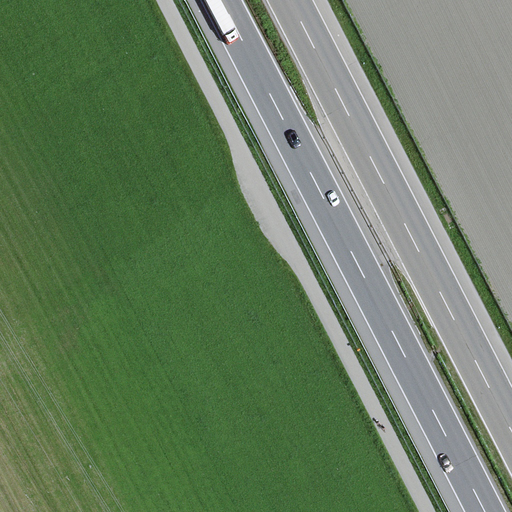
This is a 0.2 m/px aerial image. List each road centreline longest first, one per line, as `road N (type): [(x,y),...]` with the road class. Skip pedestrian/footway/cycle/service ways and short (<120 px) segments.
road 1 (motorway): [(217,0),(482,511)]
road 2 (track): [(164,0),(425,511)]
road 3 (motorway): [(511,434),(287,0)]
